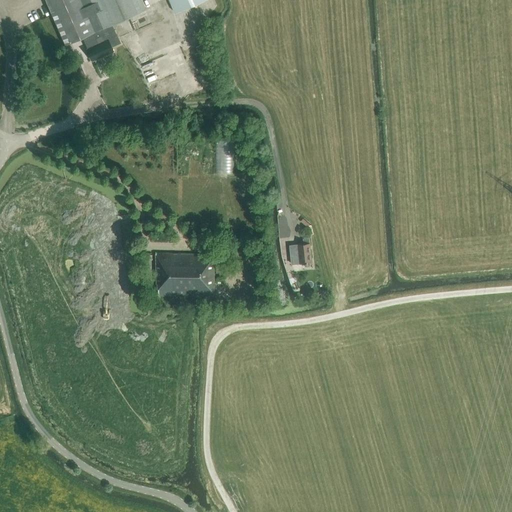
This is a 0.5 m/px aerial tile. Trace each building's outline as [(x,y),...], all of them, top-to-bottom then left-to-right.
[(44,0),(65,45),(82,38),(111,24),(145,10),(141,2),(140,0),(44,0)] [(169,0),(176,13),(205,0),(169,0)] [(111,24),(82,38),(87,49),(92,61),(113,52),(111,47),(120,43),(117,36),(116,36),(111,24)] [(216,138),(217,172),(236,172),(235,138),(216,138)] [(215,215),(215,205),(187,205),(187,215),(215,215)] [(310,238),(303,239),(304,244),(290,245),(292,264),(312,262),(310,238)] [(214,297),(214,255),(156,254),(157,284),(159,284),(158,296),(214,297)]
